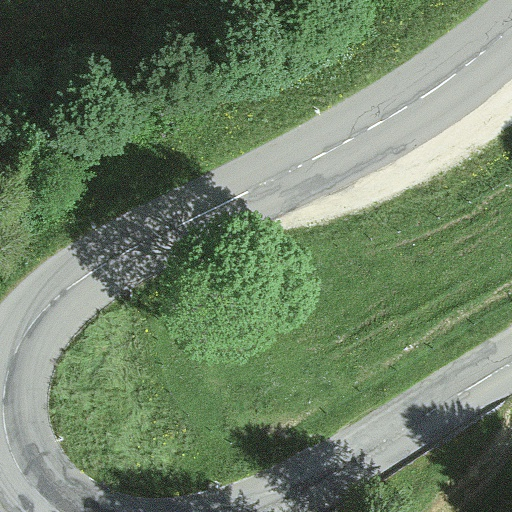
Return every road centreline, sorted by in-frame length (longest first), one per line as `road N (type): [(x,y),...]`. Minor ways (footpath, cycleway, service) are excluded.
road 1 (tertiary): [(511,27),(365,138),(208,212),(70,294),(22,346),(4,393),(9,456),(40,504),(56,511)]
road 2 (tertiary): [(245,511),(308,489),(511,363)]
road 3 (track): [(434,511),(462,478),(481,382)]
